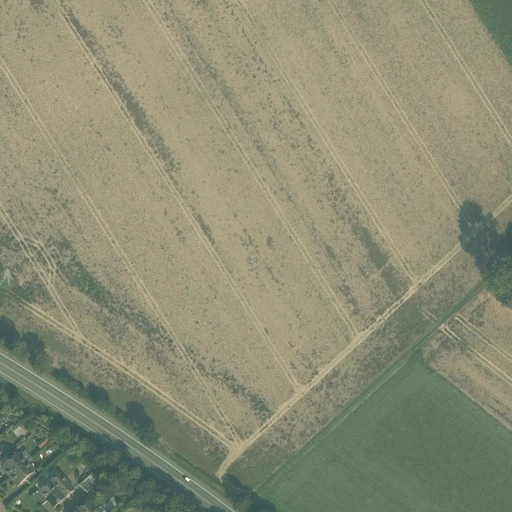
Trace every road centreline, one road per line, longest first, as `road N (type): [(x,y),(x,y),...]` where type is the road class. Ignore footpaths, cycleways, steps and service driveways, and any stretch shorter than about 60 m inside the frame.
road 1 (track): [(237,511),(511,257)]
road 2 (primary): [(0,363),(224,511)]
